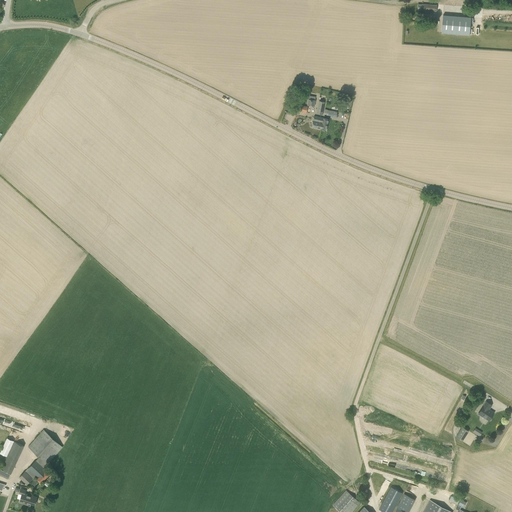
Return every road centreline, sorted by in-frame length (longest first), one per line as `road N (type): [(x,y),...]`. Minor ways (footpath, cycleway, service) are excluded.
road 1 (tertiary): [(511,207),(373,170),(80,34)]
road 2 (unknown): [(433,189),(354,401),(377,511)]
road 3 (unknown): [(511,13),(356,0)]
